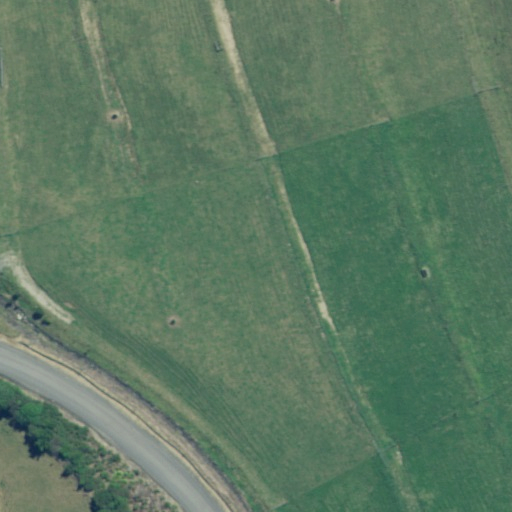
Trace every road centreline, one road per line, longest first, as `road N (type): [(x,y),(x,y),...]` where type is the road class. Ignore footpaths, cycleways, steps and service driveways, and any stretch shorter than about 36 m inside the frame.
road 1 (track): [(213,0),(332,337),(414,511)]
road 2 (track): [(511,455),(417,234),(338,0)]
road 3 (track): [(198,511),(136,444),(56,386),(0,364)]
road 4 (track): [(462,0),(511,160)]
road 5 (track): [(0,110),(9,240),(0,266)]
